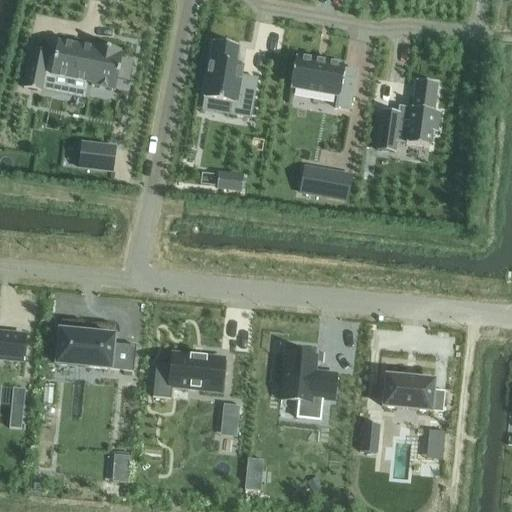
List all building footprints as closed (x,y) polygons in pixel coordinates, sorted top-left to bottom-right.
[(30,51),(23,90),(42,93),(44,78),(92,87),(91,89),(115,94),(117,81),(128,83),(132,63),(120,61),(122,56),(120,55),(120,53),(112,52),(95,48),(94,51),(56,44),(52,62),(48,61),(49,54),(30,51)] [(212,45),(203,99),(232,104),(229,118),(250,121),(257,81),(241,78),(243,68),(236,67),(239,50),(212,45)] [(349,113),(355,82),(341,79),(344,66),(320,62),(296,58),(290,91),(337,99),(335,111),(349,113)] [(381,113),(375,152),(392,155),(394,155),(396,144),(404,145),(430,149),(432,135),(437,136),(440,115),(433,114),(437,87),(415,84),(411,111),(409,111),(399,109),(398,116),(381,113)] [(82,146),(79,171),(109,175),(112,175),(115,150),(108,149),(82,146)] [(302,182),(299,195),(346,203),(351,178),(316,172),(314,184),(302,182)] [(363,172),(361,181),(369,182),(370,173),(363,172)] [(218,175),(216,192),(241,195),(243,178),(218,175)] [(59,333),(56,367),(133,375),(136,349),(113,347),(114,339),(59,333)] [(0,361),(22,364),(25,338),(0,335),(0,361)] [(285,355),(280,404),(298,406),(296,421),(319,424),(321,403),(334,404),(337,378),(314,376),(316,359),(285,355)] [(157,369),(154,399),(169,401),(170,390),(221,396),(224,363),(171,357),(170,370),(157,369)] [(385,378),(381,411),(431,416),(432,414),(434,394),(435,383),(385,378)] [(434,394),(432,414),(442,415),(444,395),(434,394)] [(223,407),(221,423),(238,424),(239,409),(223,407)] [(11,411),(9,431),(21,432),(23,412),(11,411)] [(362,426),(360,454),(377,456),(379,428),(362,426)] [(428,433),(426,461),(442,462),(445,435),(428,433)] [(114,466),(113,485),(128,486),(129,467),(114,466)]
